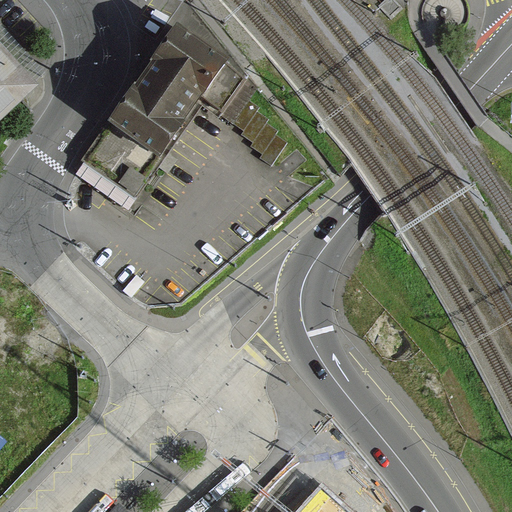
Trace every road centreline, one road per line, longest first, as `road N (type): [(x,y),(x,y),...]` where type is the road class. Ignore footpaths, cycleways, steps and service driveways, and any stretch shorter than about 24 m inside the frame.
road 1 (primary): [(490,66),(329,241),(300,291),(303,324),(323,363),(436,511)]
road 2 (residential): [(70,0),(99,58),(89,89),(48,159),(0,214)]
